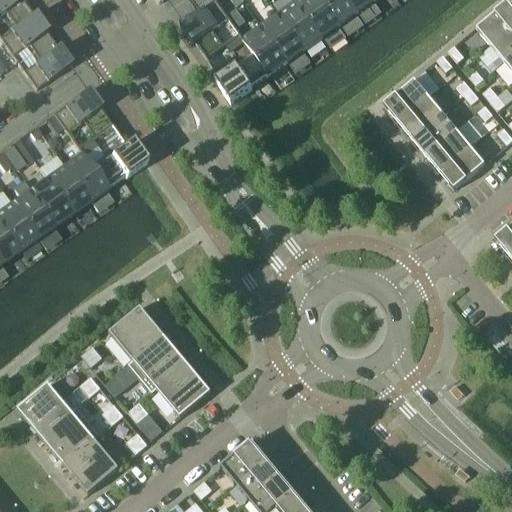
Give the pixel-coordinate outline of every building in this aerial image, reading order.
[(0,0),(0,17),(23,1),(22,0),(0,0)] [(227,0),(235,11),(242,6),(238,0),(227,0)] [(338,29),(317,0),(301,0),(295,5),(320,41),(322,40),(330,52),(345,41),(337,30),(338,29)] [(356,16),(344,0),(317,0),(338,29),(339,28),(348,40),(363,29),(354,17),(356,16)] [(373,4),(370,0),(344,0),(356,16),(357,15),(365,27),(380,16),(372,5),(373,4)] [(47,35),(34,17),(32,18),(22,3),(24,2),(23,1),(0,17),(0,18),(4,16),(15,31),(0,41),(0,44),(11,60),(47,35)] [(223,50),(212,33),(228,22),(215,3),(179,29),(192,47),(194,46),(206,62),(223,50)] [(320,41),(295,5),(277,17),(303,54),(320,41)] [(511,31),(511,13),(506,7),(476,32),(490,50),(511,31)] [(303,54),(277,17),(260,30),(285,66),(286,65),(294,77),(310,66),(301,54),(303,54)] [(285,66),(260,30),(242,42),(267,78),(285,66)] [(511,59),(511,31),(490,50),(504,66),(511,59)] [(35,94),(71,69),(58,50),(56,52),(45,37),(47,35),(11,60),(11,61),(27,49),(38,64),(22,76),(35,94)] [(241,43),(238,39),(226,49),(230,55),(243,46),(253,60),(215,86),(230,108),(251,93),(250,91),(267,78),(242,42),(241,43)] [(457,68),(463,62),(454,50),(447,56),(457,68)] [(452,71),(443,60),(436,66),(445,77),(452,71)] [(476,90),(483,84),(476,75),(468,81),(476,90)] [(428,101),(414,84),(383,109),(398,126),(428,101)] [(471,94),(463,85),(456,91),(463,100),(471,94)] [(497,100),(490,91),(482,98),(489,107),(497,100)] [(111,129),(99,113),(101,111),(88,93),(52,119),(62,133),(65,137),(81,125),(93,142),(111,129)] [(478,103),(471,94),(463,100),(470,109),(478,103)] [(497,116),(504,109),(497,100),(489,107),(497,116)] [(442,118),(428,101),(398,126),(411,143),(442,118)] [(492,120),(484,110),(477,117),(484,126),(492,120)] [(456,134),(442,118),(411,143),(425,160),(456,134)] [(62,133),(52,119),(51,119),(52,120),(46,124),(55,138),(62,133)] [(28,136),(33,144),(40,139),(35,131),(28,136)] [(511,143),(503,133),(496,139),(506,150),(511,144),(511,143)] [(470,151),(456,134),(425,160),(439,176),(470,151)] [(103,195),(105,193),(91,173),(92,173),(82,159),(96,149),(91,143),(77,152),(80,156),(62,169),(88,206),(90,204),(97,214),(110,204),(103,195)] [(10,149),(25,169),(32,164),(18,144),(10,149)] [(105,193),(123,181),(124,183),(145,167),(130,146),(92,173),(91,173),(105,193)] [(453,194),(484,168),(470,151),(439,176),(453,194)] [(0,171),(3,175),(10,170),(0,156),(0,171)] [(88,206),(62,169),(44,182),(70,218),(88,206)] [(70,218),(44,182),(28,194),(22,186),(21,186),(52,230),(70,218)] [(52,230),(21,186),(21,187),(21,188),(13,194),(18,201),(9,207),(35,243),(37,241),(44,252),(57,242),(50,232),(52,230)] [(35,243),(9,207),(0,213),(0,231),(17,255),(35,243)] [(511,257),(511,228),(494,243),(509,260),(511,257)] [(0,267),(17,255),(0,231),(0,267)] [(163,340),(140,312),(109,337),(132,365),(127,369),(128,369),(163,340)] [(186,368),(163,340),(128,369),(151,397),(186,368)] [(90,372),(102,363),(92,351),(80,361),(90,372)] [(210,396),(186,368),(151,397),(151,398),(156,394),(179,422),(210,396)] [(104,389),(114,401),(125,391),(116,380),(104,389)] [(90,382),(79,391),(88,403),(100,393),(90,382)] [(48,388),(17,414),(41,442),(76,413),(88,403),(79,391),(62,405),(48,388)] [(127,417),(137,428),(148,419),(139,407),(127,417)] [(113,409),(102,419),(111,430),(123,421),(113,409)] [(99,440),(76,413),(41,442),(64,470),(99,440)] [(125,447),(135,459),(146,449),(137,438),(125,447)] [(118,473),(95,445),(100,441),(99,440),(64,470),(87,498),(118,473)] [(265,462),(259,455),(261,454),(253,445),(251,446),(251,445),(220,471),(234,488),(265,462)] [(273,471),(274,470),(266,461),(265,462),(234,488),(248,505),(279,479),(279,478),(273,471)] [(287,488),(288,487),(280,477),(279,478),(279,479),(248,505),(253,511),(273,511),(293,496),(293,495),(287,488)] [(203,486),(192,495),(200,504),(211,495),(203,486)] [(300,505),(302,503),(294,494),(293,495),(293,496),(273,511),(306,511),(300,505)]
